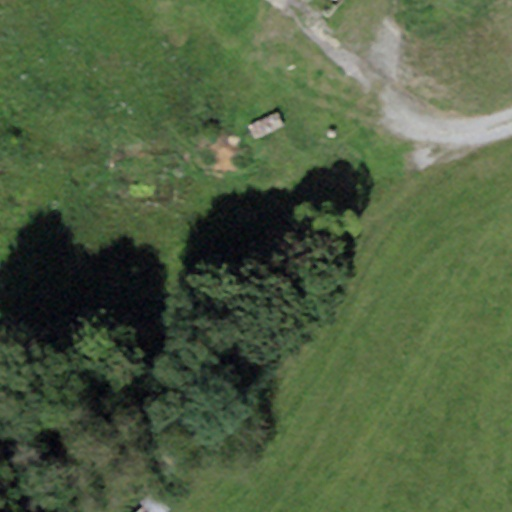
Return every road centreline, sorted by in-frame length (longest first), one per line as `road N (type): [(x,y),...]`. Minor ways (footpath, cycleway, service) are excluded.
road 1 (track): [(196,511),(442,154)]
road 2 (track): [(326,49),(442,154),(511,127)]
